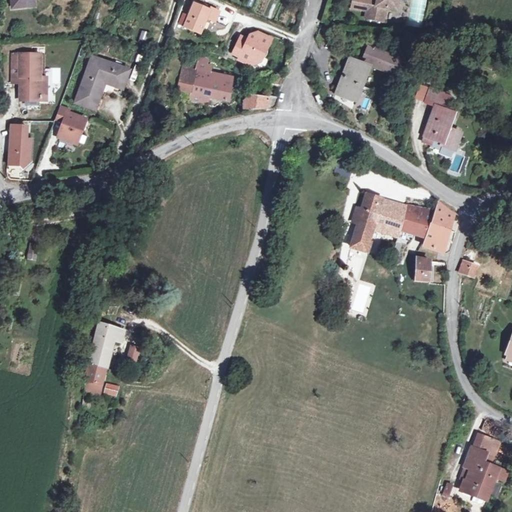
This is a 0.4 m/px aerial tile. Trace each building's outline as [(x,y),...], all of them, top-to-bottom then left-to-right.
[(26,0),(12,0),(14,8),(27,7),(26,0)] [(366,10),(368,0),(353,0),(352,7),(366,10)] [(368,0),(365,18),(384,21),(386,9),(396,10),(398,0),(368,0)] [(193,6),(184,29),(200,35),(206,20),(213,23),(217,13),(209,9),(208,11),(193,6)] [(140,31),(139,42),(148,43),(148,32),(140,31)] [(269,39),(254,32),(252,36),(247,34),(245,40),(238,37),(230,54),(237,57),(236,59),(250,66),(253,60),(258,63),(269,39)] [(368,46),(362,61),(394,74),(400,60),(368,46)] [(21,101),(41,101),(41,93),(47,93),(48,78),(41,78),(42,55),(13,54),(13,83),(22,83),(21,101)] [(92,58),(76,102),(97,110),(107,83),(124,89),(130,71),(92,58)] [(193,93),(192,101),(209,104),(211,97),(230,100),(234,78),(210,73),(212,67),(206,66),(207,59),(200,58),(197,73),(184,70),(180,90),(193,93)] [(350,59),(337,94),(356,101),(369,67),(350,59)] [(443,144),(442,146),(455,151),(462,134),(449,129),(454,114),(445,110),(450,97),(431,90),(425,104),(435,107),(425,137),(427,138),(425,144),(431,146),(433,140),(443,144)] [(314,97),(319,107),(323,105),(318,95),(314,97)] [(267,109),(275,106),(278,97),(270,96),(270,99),(251,97),(244,101),(244,113),(251,112),(251,108),(267,109)] [(57,119),(65,122),(68,112),(69,110),(62,108),(57,119)] [(68,112),(58,140),(77,146),(86,119),(68,112)] [(13,138),(12,164),(22,165),(24,168),(32,161),(31,159),(32,139),(28,139),(28,126),(15,125),(14,138),(13,138)] [(406,234),(425,239),(430,224),(431,224),(435,212),(409,208),(406,206),(394,203),(394,202),(368,194),(363,209),(358,225),(351,248),(366,252),(373,230),(398,237),(399,232),(406,234)] [(430,224),(425,239),(428,240),(426,247),(444,253),(455,215),(438,202),(435,212),(431,224),(430,224)] [(353,223),(358,225),(363,209),(358,207),(353,223)] [(39,245),(32,244),(29,259),(36,260),(39,245)] [(417,258),(415,281),(430,283),(432,260),(417,258)] [(464,262),(460,273),(474,278),(474,277),(478,267),(464,262)] [(126,330),(100,323),(97,335),(98,336),(91,365),(90,365),(87,380),(86,388),(91,389),(91,391),(100,393),(103,384),(114,340),(123,342),(126,330)] [(131,348),(128,359),(136,361),(139,350),(131,348)] [(108,385),(105,393),(118,395),(120,387),(108,385)] [(464,482),(461,489),(475,495),(476,492),(486,496),(492,478),(504,483),(508,474),(498,471),(499,469),(484,463),(488,453),(494,456),(499,443),(479,436),(475,448),(473,448),(469,458),(469,457),(465,467),(466,468),(461,480),(464,482)] [(484,501),(486,496),(476,492),(475,495),(474,497),(484,501)]
